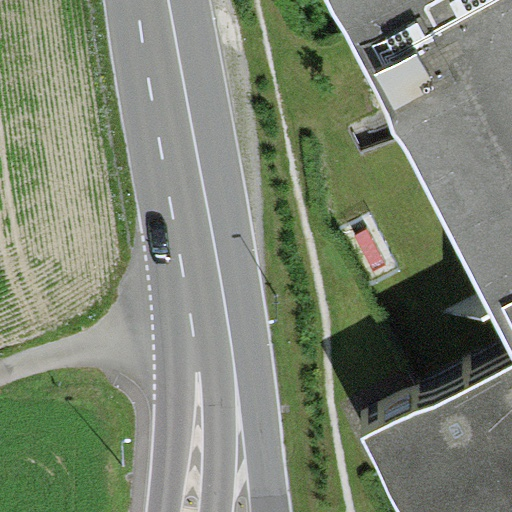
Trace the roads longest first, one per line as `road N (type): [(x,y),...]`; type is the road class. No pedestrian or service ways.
road 1 (secondary): [(160,0),(210,330)]
road 2 (unclassified): [(0,369),(108,337),(210,330)]
road 3 (secondary): [(271,511),(257,395),(210,330)]
road 4 (secondary): [(210,330),(183,398),(168,511)]
road 5 (secondary): [(210,330),(220,429),(215,511)]
